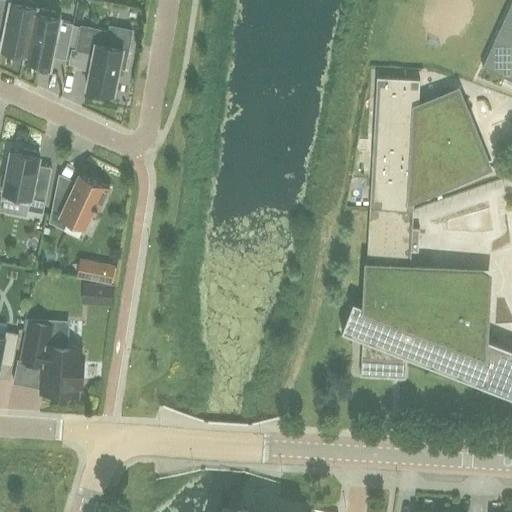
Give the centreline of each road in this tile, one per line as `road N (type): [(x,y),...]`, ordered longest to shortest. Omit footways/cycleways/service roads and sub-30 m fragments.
road 1 (residential): [(168,0),(149,128),(133,145),(0,89)]
road 2 (unclassified): [(363,456),(105,432)]
road 3 (unclassified): [(511,464),(363,456)]
